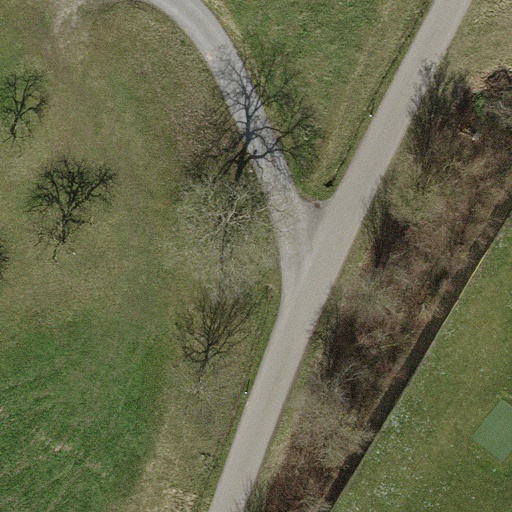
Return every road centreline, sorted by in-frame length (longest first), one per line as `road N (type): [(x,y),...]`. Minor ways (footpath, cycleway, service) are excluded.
road 1 (unclassified): [(460,0),(314,277),(229,511)]
road 2 (track): [(314,277),(220,52),(178,0)]
